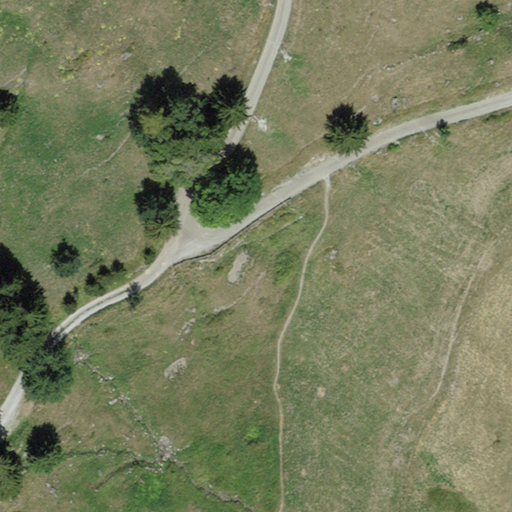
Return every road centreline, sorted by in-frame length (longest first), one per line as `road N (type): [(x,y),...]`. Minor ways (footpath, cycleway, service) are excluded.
road 1 (track): [(511,98),(390,141),(188,248),(196,203),(247,125),(279,51),(289,0)]
road 2 (track): [(188,248),(160,281),(93,309),(59,341),(0,434)]
